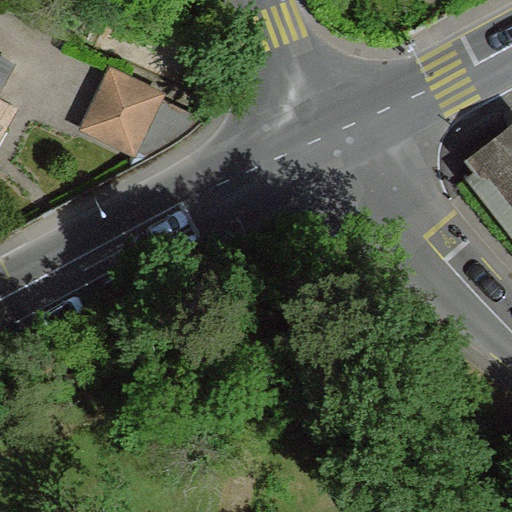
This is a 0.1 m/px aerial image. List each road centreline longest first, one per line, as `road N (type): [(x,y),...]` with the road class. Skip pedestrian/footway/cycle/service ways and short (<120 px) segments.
road 1 (secondary): [(0,311),(325,145)]
road 2 (tertiary): [(325,145),(511,326)]
road 3 (secondary): [(325,145),(511,45)]
road 4 (secondary): [(259,0),(325,145)]
